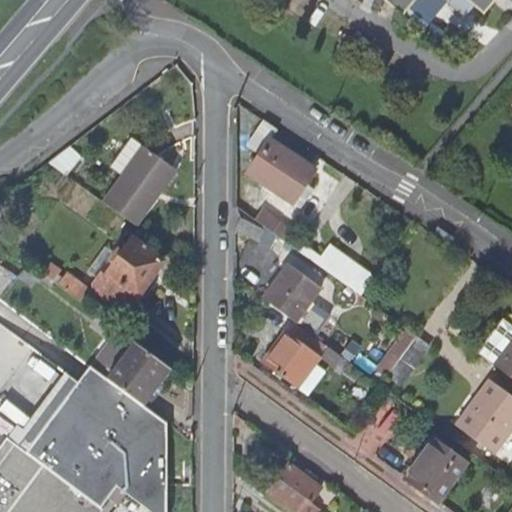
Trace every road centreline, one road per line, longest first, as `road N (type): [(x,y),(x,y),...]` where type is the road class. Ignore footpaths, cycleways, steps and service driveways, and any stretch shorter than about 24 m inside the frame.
road 1 (residential): [(217,68),(511,263)]
road 2 (residential): [(215,379),(217,68)]
road 3 (residential): [(394,511),(215,379)]
road 4 (primary): [(0,153),(151,34)]
road 5 (residential): [(214,511),(215,379)]
